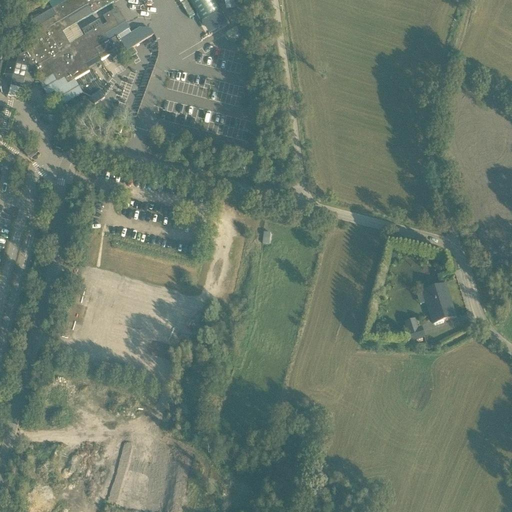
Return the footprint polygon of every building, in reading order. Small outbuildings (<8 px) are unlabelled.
[(68,85),(75,81),(89,73),(88,71),(109,58),(111,62),(126,54),(129,60),(157,48),(151,35),(153,34),(151,30),(149,31),(146,25),(131,32),(117,10),(103,18),(107,25),(70,47),(62,33),(114,4),(111,0),(64,0),(66,3),(52,11),(47,2),(42,5),(44,9),(41,10),(45,16),(41,18),(45,24),(35,29),(38,35),(33,38),(38,46),(7,64),(4,76),(10,87),(5,86),(2,97),(25,103),(28,92),(22,90),(33,84),(35,76),(42,72),(46,79),(53,76),(57,83),(64,79),(68,85)] [(223,0),(226,12),(235,11),(233,0),(223,0)] [(99,22),(82,32),(85,38),(102,27),(99,22)] [(53,76),(46,79),(39,83),(47,97),(54,93),(62,107),(82,95),(75,81),(68,85),(64,79),(57,83),(53,76)] [(252,161),(242,158),(240,164),(251,166),(252,161)] [(456,320),(445,289),(417,298),(421,310),(427,308),(433,327),(456,320)] [(415,321),(404,325),(410,345),(425,340),(421,329),(418,330),(415,321)]
